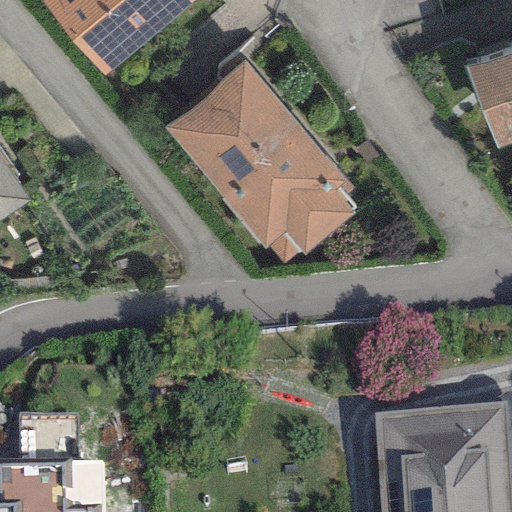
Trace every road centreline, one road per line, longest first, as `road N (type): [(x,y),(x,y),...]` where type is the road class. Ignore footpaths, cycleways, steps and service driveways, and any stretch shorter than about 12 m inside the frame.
road 1 (residential): [(240,294),(0,18)]
road 2 (residential): [(511,276),(322,0)]
road 3 (residential): [(511,280),(240,294)]
road 4 (residential): [(240,294),(24,321),(0,343)]
